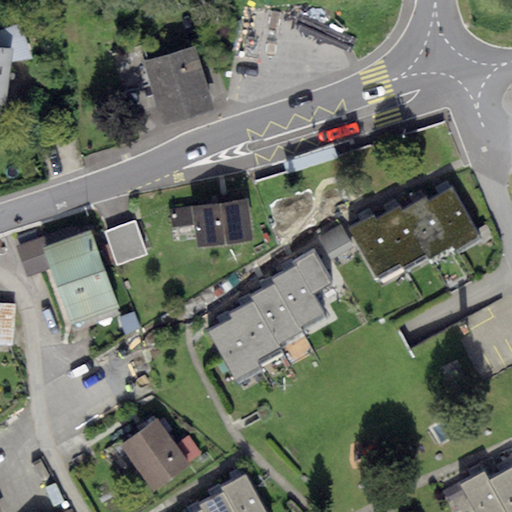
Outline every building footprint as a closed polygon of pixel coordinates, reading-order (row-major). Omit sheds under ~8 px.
[(0,101),(6,102),(11,48),(0,46),(0,101)] [(194,46),(143,62),(163,126),(214,110),(194,46)] [(44,59),(30,63),(32,73),(63,95),(70,83),(65,73),(44,59)] [(452,189),(429,202),(453,246),(456,250),(478,238),(452,189)] [(453,246),(429,202),(426,197),(403,210),(428,255),(430,259),(453,246)] [(247,198),(168,208),(171,227),(195,224),(198,247),(252,240),(247,198)] [(428,255),(403,210),(401,206),(377,219),(401,262),(404,268),(428,255)] [(401,262),(377,219),(374,214),(350,228),(377,275),(401,262)] [(136,221),(106,232),(118,266),(148,256),(136,221)] [(340,225),(320,236),(332,259),(353,247),(340,225)] [(92,231),(46,247),(53,269),(73,325),(119,309),(92,231)] [(53,269),(46,247),(42,235),(17,245),(26,277),(53,269)] [(297,266),(273,279),(275,283),(300,327),(324,313),(312,293),(332,282),(314,252),(295,262),(297,266)] [(300,327),(275,283),(251,297),(254,301),(279,345),(303,332),(300,327)] [(279,345),(254,301),(230,315),(232,319),(257,362),(281,349),(279,345)] [(21,309),(0,306),(0,346),(17,348),(21,309)] [(257,362),(232,319),(209,332),(236,380),(260,367),(257,362)] [(157,420),(121,444),(153,492),(190,467),(187,463),(174,444),(157,420)] [(188,435),(174,444),(187,463),(201,454),(188,435)] [(511,511),(511,468),(502,474),(490,481),(506,511),(511,511)] [(506,511),(490,481),(484,472),(460,485),(466,496),(475,511),(506,511)] [(221,487),(223,491),(234,511),(266,511),(245,474),(221,487)] [(466,496),(460,485),(444,493),(450,504),(466,496)] [(199,505),(202,509),(203,511),(234,511),(223,491),(199,505)]
